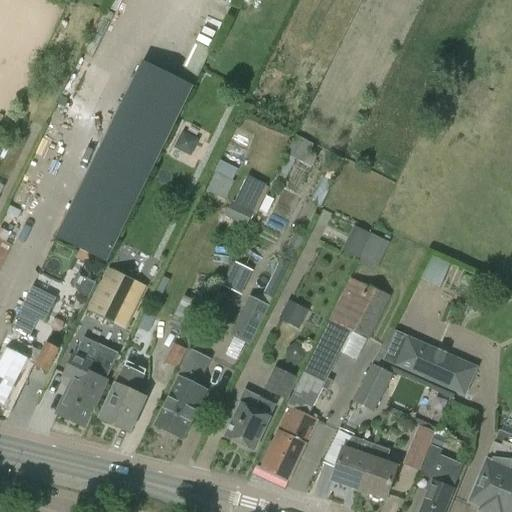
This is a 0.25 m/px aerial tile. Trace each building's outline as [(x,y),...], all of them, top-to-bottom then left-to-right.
[(176,77),(191,83),(206,48),(190,42),(176,77)] [(104,266),(191,90),(142,65),(99,151),(53,241),(104,266)] [(292,137),(285,158),(310,167),(318,146),(292,137)] [(234,182),(215,173),(206,192),(225,201),(234,182)] [(268,187),(246,177),(234,202),(232,201),(224,217),(246,228),(254,212),(256,213),(268,187)] [(390,244),(370,234),(355,264),(376,274),(390,244)] [(12,246),(0,239),(0,252),(7,256),(12,246)] [(419,275),(436,285),(448,266),(431,256),(419,275)] [(240,296),(252,272),(233,262),(220,286),(240,296)] [(142,283),(110,267),(85,314),(118,331),(142,283)] [(330,321),(351,331),(368,339),(388,295),(351,278),(330,321)] [(57,299),(32,287),(21,311),(45,323),(57,299)] [(192,339),(205,314),(207,309),(183,297),(168,327),(192,339)] [(248,348),(268,308),(248,298),(228,338),(248,348)] [(287,301),(278,321),(299,331),(308,311),(287,301)] [(351,331),(330,321),(288,406),(290,407),(261,468),(289,480),(317,420),(309,416),(351,331)] [(32,343),(10,332),(0,351),(0,353),(3,355),(0,361),(0,401),(6,405),(27,362),(47,372),(58,350),(47,344),(42,354),(30,348),(32,343)] [(476,368),(408,338),(396,365),(464,395),(476,368)] [(186,350),(174,345),(172,344),(163,364),(177,370),(186,350)] [(70,387),(57,415),(86,428),(107,381),(106,380),(118,354),(99,345),(90,364),(73,356),(63,378),(66,379),(65,380),(67,385),(70,387)] [(207,363),(190,355),(155,426),(183,439),(206,391),(196,386),(207,363)] [(145,371),(127,362),(117,385),(115,384),(99,419),(130,433),(145,400),(134,395),(145,371)] [(393,375),(372,364),(353,402),(373,413),(393,375)] [(296,380),(275,369),(266,389),(287,399),(296,380)] [(276,405),(245,390),(232,418),(234,419),(225,437),(254,451),(276,405)] [(435,433),(418,427),(403,465),(419,471),(435,433)] [(332,480),(359,489),(374,445),(352,437),(343,449),(332,480)] [(480,511),(481,511),(492,511),(511,464),(511,445),(503,442),(502,446),(494,443),(475,488),(476,489),(471,502),(482,507),(480,511)] [(374,445),(359,489),(386,498),(397,467),(385,463),(390,451),(374,445)] [(441,450),(431,446),(420,474),(434,479),(421,511),(444,511),(463,465),(439,455),(441,450)] [(511,511),(511,464),(492,511),(511,511)]
